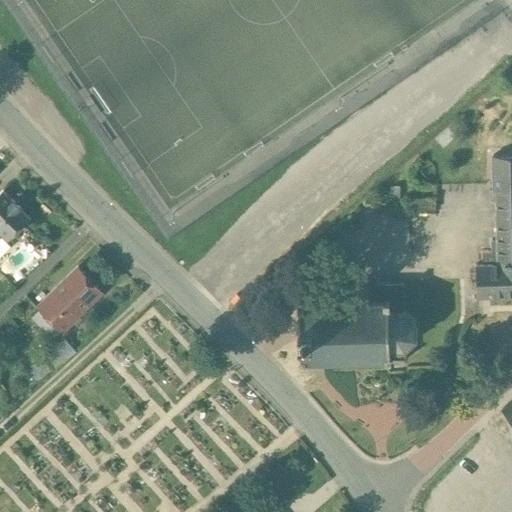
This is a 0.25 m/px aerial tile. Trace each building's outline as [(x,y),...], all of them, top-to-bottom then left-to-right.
[(511,154),(493,155),(494,189),(490,189),(491,201),(497,201),(498,263),(477,263),(477,296),(511,295),(511,154)] [(3,190),(0,193),(0,237),(2,235),(7,241),(30,218),(3,190)] [(436,198),(412,198),(412,210),(436,210),(436,198)] [(78,267),(37,307),(62,333),(103,293),(78,267)] [(404,282),(375,283),(376,299),(300,302),(301,360),(390,357),(390,359),(407,359),(406,346),(417,335),(416,319),(405,309),(404,282)] [(76,352),(65,340),(53,351),(64,363),(76,352)]
